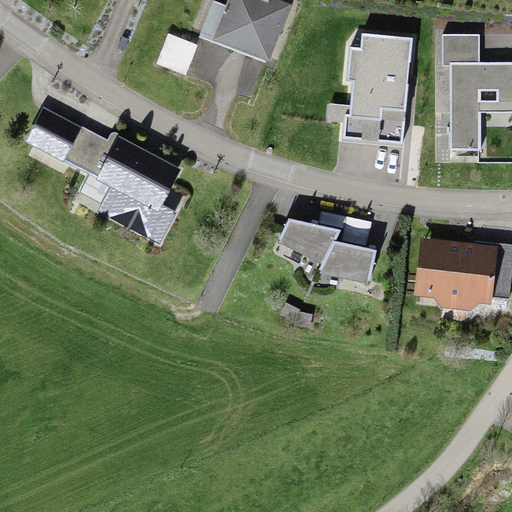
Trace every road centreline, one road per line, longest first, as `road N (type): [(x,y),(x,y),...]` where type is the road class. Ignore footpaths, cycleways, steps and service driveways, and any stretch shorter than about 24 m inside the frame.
road 1 (residential): [(511,203),(451,206),(311,188),(188,141),(0,21)]
road 2 (unclassified): [(417,511),(447,489),(511,392)]
